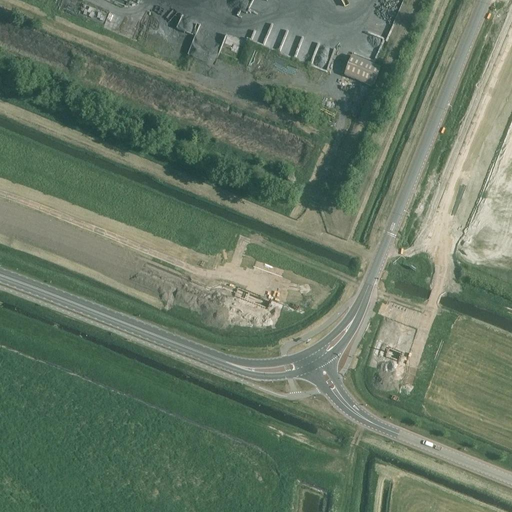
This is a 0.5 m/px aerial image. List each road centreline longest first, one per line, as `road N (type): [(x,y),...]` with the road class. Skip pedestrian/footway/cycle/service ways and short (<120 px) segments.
road 1 (tertiary): [(316,357),(345,331),(365,295),(479,0)]
road 2 (secondary): [(316,357),(287,368),(246,368),(0,277)]
road 3 (secondary): [(511,483),(361,418),(316,357)]
road 4 (track): [(379,256),(511,235)]
